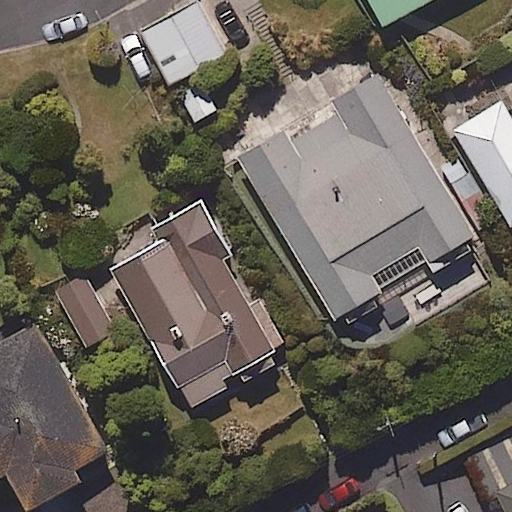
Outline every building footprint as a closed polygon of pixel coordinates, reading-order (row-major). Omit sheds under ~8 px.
[(436,0),(374,0),(389,26),(436,0)] [(230,54),(203,4),(145,34),(171,84),(230,54)] [(481,236),(384,79),(247,163),(343,321),(481,236)] [(511,112),(505,101),(458,130),(511,219),(511,112)] [(290,346),(203,201),(136,241),(144,254),(115,271),(194,403),(290,346)] [(120,331),(86,275),(58,292),(91,348),(120,331)] [(36,323),(0,345),(0,474),(11,468),(35,508),(117,458),(36,323)] [(511,511),(511,487),(500,494),(509,511),(511,511)]
